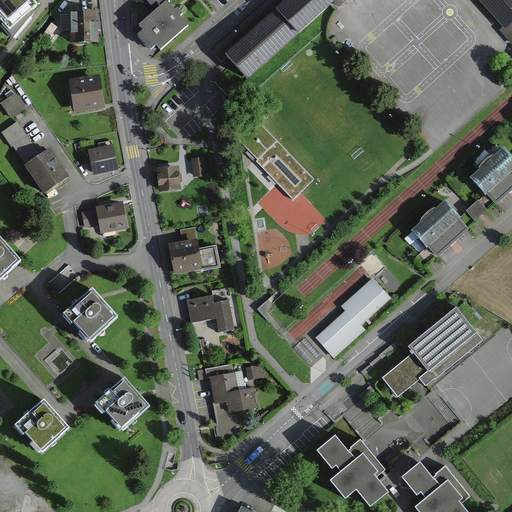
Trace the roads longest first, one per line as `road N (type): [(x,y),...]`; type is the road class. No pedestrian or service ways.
road 1 (residential): [(205,499),(511,220)]
road 2 (secondary): [(123,78),(187,426),(189,485)]
road 3 (residential): [(251,0),(181,63),(123,78)]
